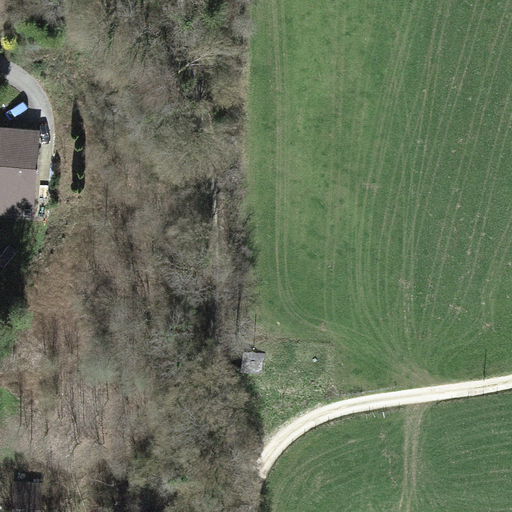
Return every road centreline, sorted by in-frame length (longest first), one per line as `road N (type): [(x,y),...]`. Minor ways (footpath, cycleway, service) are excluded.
road 1 (unclassified): [(248,491),(234,138),(192,0)]
road 2 (track): [(244,511),(267,453),(302,422),(351,405),(511,380)]
